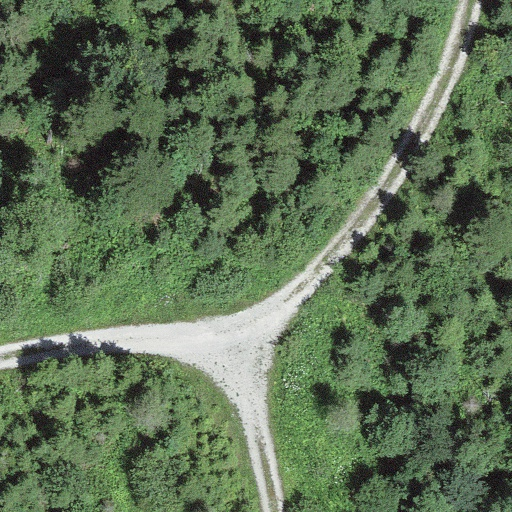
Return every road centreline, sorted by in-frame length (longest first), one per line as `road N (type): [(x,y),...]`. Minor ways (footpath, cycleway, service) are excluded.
road 1 (track): [(0,351),(230,324),(269,312),(299,290),(403,161),(435,104),(469,0)]
road 2 (track): [(230,324),(277,511)]
